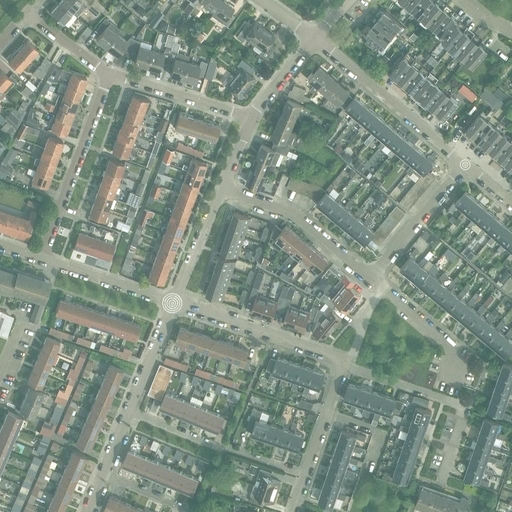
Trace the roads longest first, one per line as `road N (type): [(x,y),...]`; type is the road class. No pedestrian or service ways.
road 1 (residential): [(440,484),(464,406),(344,363)]
road 2 (residential): [(41,259),(107,74)]
road 3 (residential): [(464,165),(313,40)]
road 4 (residential): [(305,475),(125,411)]
road 5 (residential): [(344,363),(171,302)]
road 6 (residential): [(372,277),(288,211),(221,188)]
road 7 (residential): [(249,118),(107,74)]
road 8 (residential): [(372,277),(464,165)]
road 9 (residential): [(450,380),(458,353),(372,277)]
road 10 (residential): [(171,302),(41,259)]
road 11 (tertiary): [(171,302),(221,188)]
